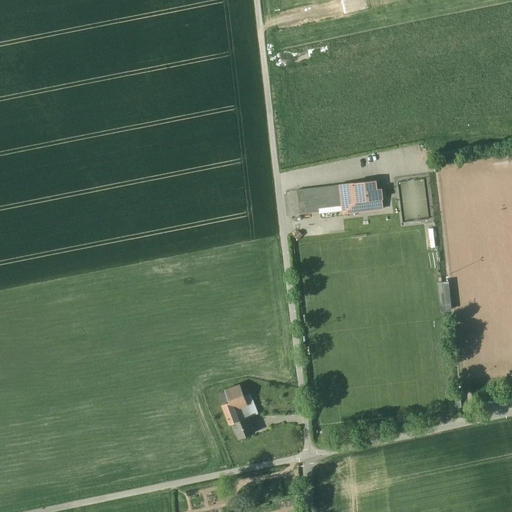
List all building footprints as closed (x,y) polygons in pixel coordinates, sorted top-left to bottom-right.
[(375,181),(340,185),(342,203),(341,204),(342,206),(343,213),(382,208),(381,198),(382,198),(381,189),(376,189),(375,181)] [(340,185),(297,190),(297,195),(303,194),(304,202),(309,201),(310,207),(310,213),(318,212),(318,208),(342,206),(341,204),(342,203),(340,185)] [(437,307),(449,306),(447,280),(435,281),(437,307)] [(240,385),(229,390),(232,398),(234,400),(238,399),(244,396),(240,385)] [(232,398),(229,390),(225,391),(227,396),(229,402),(231,401),(234,400),(232,398)] [(250,395),(244,397),(247,404),(252,416),(258,414),(250,395)] [(227,396),(221,398),(223,404),(229,402),(227,396)] [(244,396),(238,399),(241,407),(247,404),(244,397),(244,396)] [(241,407),(238,399),(234,400),(231,401),(234,409),(241,407)] [(223,404),(222,405),(225,413),(234,409),(231,401),(229,402),(223,404)] [(234,409),(225,413),(227,419),(236,415),(234,409)] [(236,415),(227,419),(229,425),(232,424),(232,423),(239,421),(236,415)] [(239,421),(232,423),(232,424),(238,439),(255,433),(249,417),(239,421)]
